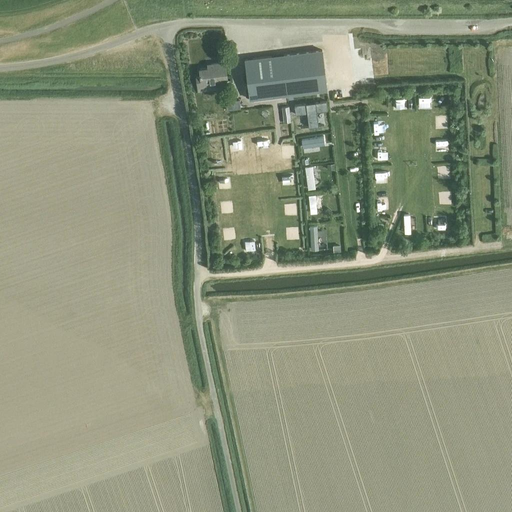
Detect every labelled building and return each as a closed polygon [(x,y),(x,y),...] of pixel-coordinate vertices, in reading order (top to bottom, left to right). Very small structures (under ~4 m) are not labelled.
[(321,52),(245,60),(249,100),(325,92),(321,52)] [(211,68),(199,70),(202,87),(208,86),(209,92),(217,90),(215,81),(227,79),(224,62),(210,64),(211,68)] [(434,99),(434,89),(422,89),(422,100),(434,99)] [(232,102),(226,102),(227,110),(233,109),(240,109),(239,101),(232,102)] [(308,127),(318,126),(316,112),(327,111),(326,101),(294,105),(295,114),(306,113),(308,127)] [(282,108),(284,123),(291,122),(289,107),(282,108)] [(244,132),(239,137),(248,145),(252,140),(244,132)] [(308,159),(310,182),(317,181),(315,159),(308,159)] [(318,187),(310,188),(312,206),(320,206),(318,187)] [(297,200),(288,201),(289,211),(298,209),(297,200)] [(259,243),(257,231),(249,232),(250,237),(246,237),(247,245),(259,243)]
